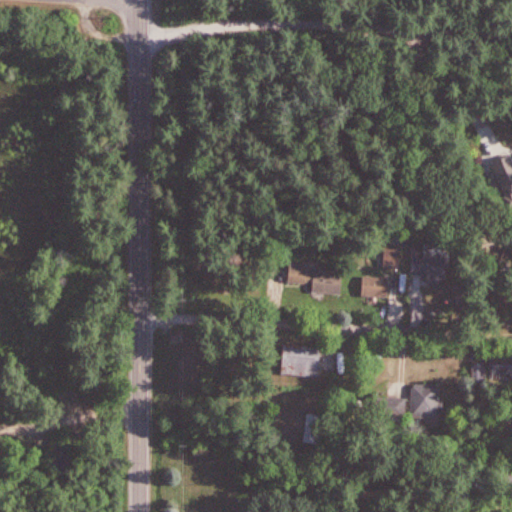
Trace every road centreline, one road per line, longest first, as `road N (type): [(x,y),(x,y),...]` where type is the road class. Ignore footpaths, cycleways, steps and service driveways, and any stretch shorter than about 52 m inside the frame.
road 1 (tertiary): [(140,511),(142,0)]
road 2 (residential): [(511,30),(256,20),(142,31)]
road 3 (residential): [(142,317),(453,333)]
road 4 (track): [(0,428),(49,425),(87,404),(141,403)]
